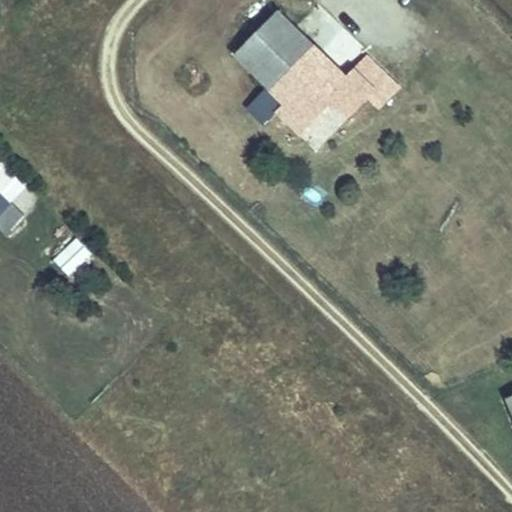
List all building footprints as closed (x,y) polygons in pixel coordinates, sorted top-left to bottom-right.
[(368,110),(379,120),(390,110),(358,78),(349,86),(284,21),(258,47),(329,116),(346,100),(363,116),(368,110)] [(258,47),(243,62),(313,132),(329,116),(258,47)] [(401,99),(367,68),(358,78),(390,110),(401,99)] [(30,220),(0,191),(0,223),(14,237),(30,220)] [(75,236),(51,259),(68,276),(92,253),(75,236)]
